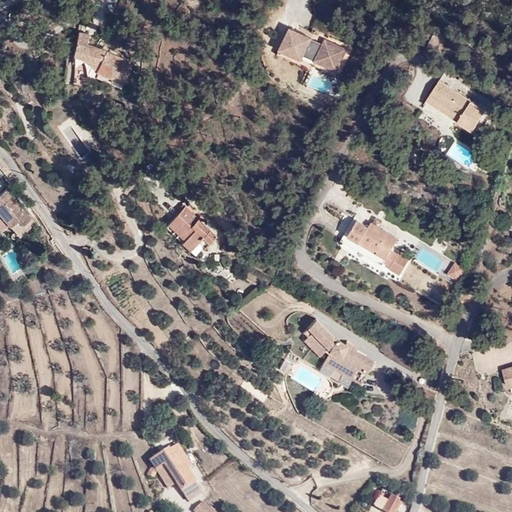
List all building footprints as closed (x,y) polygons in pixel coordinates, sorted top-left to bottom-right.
[(290,27),(281,47),(279,49),(302,60),(304,55),(338,72),(348,49),(325,38),(323,43),(290,27)] [(97,68),(123,82),(134,60),(106,47),(89,44),(89,31),(78,29),(76,50),(97,68)] [(487,109),(440,79),(427,99),(473,130),(487,109)] [(22,223),(31,233),(40,225),(12,190),(0,199),(0,211),(15,230),(22,223)] [(185,205),(167,224),(184,240),(181,243),(189,250),(202,237),(209,244),(217,236),(185,205)] [(361,221),(368,225),(370,220),(364,216),(361,221)] [(382,225),(381,224),(383,221),(376,217),(373,221),(370,220),(368,225),(361,221),(358,219),(350,232),(349,233),(346,232),(342,238),(384,264),(384,263),(390,267),(390,268),(400,274),(410,258),(402,254),(414,234),(387,218),(382,225)] [(15,230),(22,240),(31,233),(22,223),(15,230)] [(447,274),(460,279),(466,267),(453,261),(447,274)] [(317,319),(305,331),(303,332),(307,336),(303,341),(320,356),(324,352),(328,354),(324,360),(361,382),(374,361),(356,350),(357,348),(347,342),(345,344),(337,339),(336,341),(333,338),(334,337),(317,319)] [(166,469),(177,485),(189,503),(201,493),(188,474),(193,469),(178,448),(167,453),(166,452),(150,463),(158,474),(166,469)] [(166,469),(158,474),(169,490),(177,485),(166,469)] [(381,489),(373,505),(373,507),(384,511),(396,511),(401,503),(396,500),(397,498),(401,500),(403,495),(397,492),(395,496),(381,489)]
